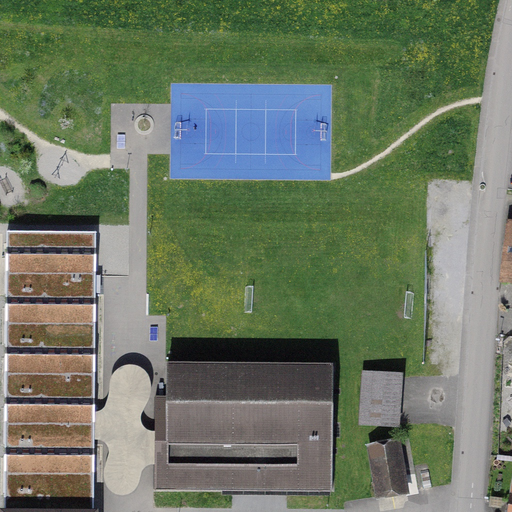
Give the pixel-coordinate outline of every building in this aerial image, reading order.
[(511,228),(510,228),(503,282),(511,283),(511,228)] [(92,234),(7,235),(8,511),(93,511),(92,234)] [(331,492),(331,371),(165,370),(165,398),(155,398),(154,491),(331,492)] [(394,427),(397,379),(364,377),(361,425),(394,427)] [(376,498),(405,493),(397,446),(368,451),(376,498)]
